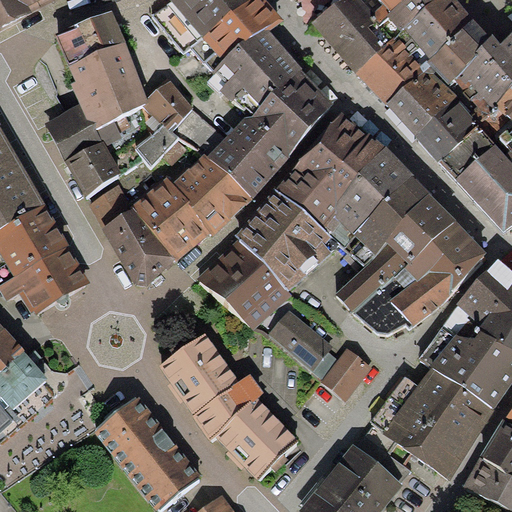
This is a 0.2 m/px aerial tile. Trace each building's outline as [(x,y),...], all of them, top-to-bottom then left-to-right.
[(0,0),(0,29),(40,10),(36,1),(38,0),(0,0)] [(256,0),(180,0),(175,3),(206,38),(257,1),(256,0)] [(351,0),(350,1),(320,27),(360,76),(387,50),(374,36),(381,30),(379,27),(352,0),(351,0)] [(349,0),(350,1),(351,0),(352,0),(379,27),(409,0),(349,0)] [(443,0),(409,0),(379,27),(381,30),(391,21),(403,34),(443,0)] [(472,28),(449,0),(443,0),(403,34),(431,62),(472,28)] [(257,1),(206,38),(230,65),(265,37),(279,26),(257,1)] [(206,38),(175,3),(152,18),(184,56),(206,38)] [(59,42),(71,70),(123,47),(112,19),(59,42)] [(489,48),(472,28),(431,62),(453,84),(456,81),(489,48)] [(300,78),(265,37),(230,65),(215,77),(219,80),(214,85),(247,116),(251,112),(259,119),(300,78)] [(497,109),(511,92),(511,39),(509,42),(510,45),(497,57),(489,48),(456,81),(472,100),(471,101),(473,104),(474,103),(487,119),(497,109)] [(393,44),(387,50),(360,76),(388,108),(422,72),(393,44)] [(84,107),(103,147),(112,144),(105,129),(144,107),(145,105),(123,47),(71,70),(79,87),(73,90),(82,108),(84,107)] [(455,105),(422,72),(388,108),(417,141),(455,105)] [(332,111),(300,78),(259,119),(249,129),(286,162),(332,111)] [(145,105),(144,107),(155,118),(170,135),(192,111),(171,85),(145,105)] [(511,92),(497,109),(509,121),(511,123),(511,137),(506,143),(504,140),(499,144),(503,148),(504,148),(511,156),(511,92)] [(455,105),(417,141),(440,167),(477,132),(475,129),(455,105)] [(487,143),(509,121),(497,109),(487,119),(475,129),(477,132),(487,143)] [(230,144),(192,111),(170,135),(179,141),(186,145),(207,162),(211,166),(230,144)] [(50,132),(89,200),(119,178),(103,147),(85,114),(50,132)] [(170,135),(155,118),(149,124),(159,134),(136,152),(152,170),(179,141),(170,135)] [(365,142),(347,125),(282,198),(301,214),(365,142)] [(286,162),(249,129),(247,127),(230,144),(211,166),(248,199),(286,162)] [(511,158),(505,164),(487,143),(477,132),(440,167),(505,234),(511,228),(511,158)] [(0,139),(0,237),(43,213),(0,139)] [(382,158),(365,142),(301,214),(319,230),(382,158)] [(384,155),(382,158),(319,230),(340,248),(345,254),(410,184),(384,155)] [(177,264),(248,199),(211,166),(207,162),(175,190),(164,178),(130,207),(134,212),(173,260),(177,264)] [(428,203),(410,184),(345,254),(361,269),(372,258),(375,261),(428,203)] [(93,206),(108,231),(134,212),(130,207),(115,189),(93,206)] [(257,267),(287,293),(340,248),(319,230),(301,214),(282,198),(241,247),(259,265),(257,267)] [(354,315),(453,228),(428,203),(375,261),(372,258),(361,269),(364,273),(337,297),(354,315)] [(108,231),(107,232),(133,279),(143,290),(173,260),(134,212),(108,231)] [(43,213),(0,237),(0,289),(8,303),(26,292),(17,278),(66,250),(43,213)] [(480,259),(453,228),(354,315),(378,336),(392,339),(415,316),(457,284),(480,259)] [(241,247),(201,286),(251,329),(288,294),(287,293),(257,267),(259,265),(241,247)] [(87,287),(66,250),(17,278),(26,292),(39,315),(87,287)] [(491,332),(511,298),(511,282),(499,268),(469,302),(443,330),(447,334),(459,343),(477,345),(484,339),(488,336),(480,329),(484,325),(491,332)] [(484,339),(511,354),(511,298),(491,332),(484,325),(480,329),(488,336),(484,339)] [(339,362),(294,326),(279,344),(324,381),(339,362)] [(423,360),(435,372),(491,410),(511,380),(511,354),(484,339),(477,345),(459,343),(447,334),(423,360)] [(24,356),(2,335),(0,336),(0,377),(23,357),(24,356)] [(218,440),(259,483),(297,446),(256,403),(261,398),(249,381),(238,388),(204,339),(160,371),(192,417),(215,442),(218,440)] [(366,368),(347,351),(339,362),(324,381),(323,382),(344,401),(366,368)] [(46,382),(23,357),(0,377),(0,435),(14,423),(5,412),(9,407),(13,412),(46,382)] [(375,428),(398,444),(446,478),(491,410),(435,372),(421,391),(408,380),(373,426),(375,428)] [(107,423),(96,432),(108,447),(107,448),(113,456),(114,455),(143,491),(142,492),(148,499),(149,499),(159,511),(163,511),(201,483),(174,450),(175,449),(163,434),(163,435),(136,401),(126,409),(123,406),(105,420),(107,423)] [(375,428),(366,439),(391,456),(398,444),(375,428)] [(509,478),(511,473),(511,432),(507,429),(485,463),(509,478)] [(366,439),(355,452),(379,471),(391,456),(366,439)] [(379,471),(355,452),(304,511),(379,511),(399,487),(379,471)] [(391,456),(379,471),(399,487),(411,471),(391,456)] [(511,511),(511,479),(509,478),(485,463),(469,490),(510,511),(511,511)] [(231,511),(221,499),(203,511),(231,511)]
